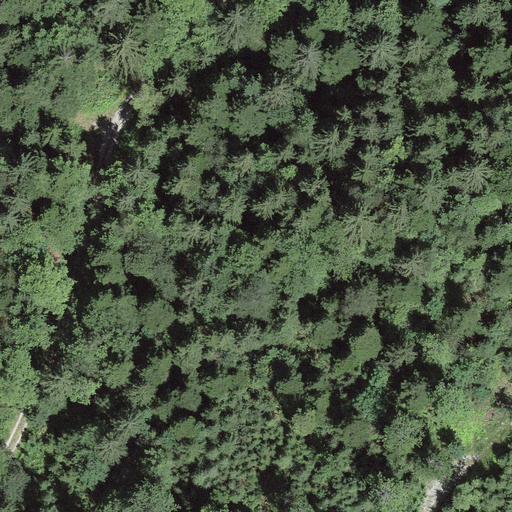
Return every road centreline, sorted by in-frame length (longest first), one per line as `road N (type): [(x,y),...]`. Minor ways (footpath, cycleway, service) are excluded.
road 1 (track): [(0,466),(61,324),(107,135),(219,0)]
road 2 (track): [(431,511),(454,465),(511,415)]
